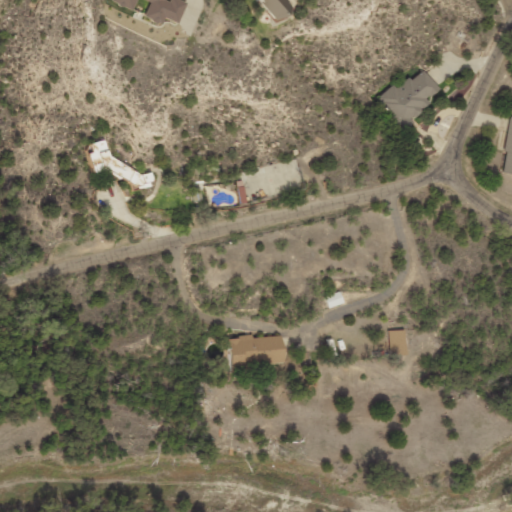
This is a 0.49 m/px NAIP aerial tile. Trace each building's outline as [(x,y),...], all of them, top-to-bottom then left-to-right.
[(111,0),(111,1),(133,10),(136,0),(146,0),(150,1),(144,17),(162,24),(165,17),(179,23),(187,2),(182,0),(111,0)] [(291,12),(284,0),(261,0),(273,21),(291,12)] [(440,89),(424,70),(413,79),(411,76),(397,87),(395,84),(379,97),(403,127),(431,104),(427,99),(440,89)] [(501,172),(511,174),(511,116),(501,172)] [(93,173),(105,170),(119,179),(123,178),(140,188),(148,187),(155,175),(150,173),(141,174),(109,155),(106,140),(94,142),(89,151),(93,173)] [(345,302),(340,291),(324,297),(329,309),(345,302)] [(390,355),(407,354),(406,330),(389,330),(390,355)] [(232,372),(255,371),(254,363),(286,362),(284,335),(254,337),(254,336),(230,337),(232,372)]
